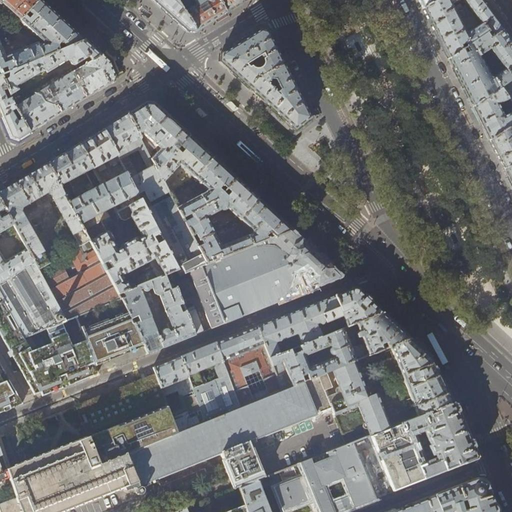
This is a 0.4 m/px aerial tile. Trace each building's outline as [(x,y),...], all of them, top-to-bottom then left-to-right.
[(40,0),(38,0),(27,12),(31,16),(28,19),(24,16),(19,21),(43,43),(38,45),(37,43),(36,43),(35,43),(5,56),(0,43),(0,75),(2,75),(0,70),(6,68),(7,73),(59,51),(57,49),(57,46),(60,43),(66,48),(85,40),(63,20),(40,0)] [(0,0),(0,4),(1,4),(19,21),(24,16),(27,12),(38,0),(0,0)] [(152,0),(187,32),(194,32),(195,32),(175,0),(152,0)] [(175,0),(195,32),(211,22),(225,13),(217,0),(175,0)] [(217,0),(225,13),(229,11),(233,8),(245,0),(217,0)] [(418,0),(423,9),(438,0),(437,0),(418,0)] [(483,6),(479,0),(437,0),(438,0),(423,9),(435,32),(448,59),(485,33),(490,40),(502,30),(483,6)] [(268,106),(294,131),(310,118),(287,72),(267,32),(260,29),(220,54),(219,62),(236,77),(268,106)] [(511,79),(511,43),(502,30),(490,40),(485,33),(448,59),(464,91),(472,107),(499,88),(511,79)] [(85,40),(66,48),(59,51),(7,73),(2,75),(10,95),(19,90),(17,87),(45,70),(47,73),(66,62),(67,63),(71,64),(71,65),(74,66),(75,65),(77,69),(101,55),(93,47),(85,40)] [(101,55),(77,69),(71,73),(86,99),(112,83),(115,76),(109,62),(106,60),(101,55)] [(48,81),(34,90),(32,91),(28,93),(30,98),(14,107),(29,133),(48,122),(73,107),(86,99),(71,73),(67,76),(64,71),(53,78),(55,83),(51,85),(48,81)] [(2,75),(0,75),(0,110),(4,120),(11,137),(18,140),(29,133),(14,107),(12,102),(10,97),(10,95),(2,75)] [(511,79),(499,88),(509,102),(511,106),(511,79)] [(509,102),(499,88),(472,107),(481,125),(489,140),(511,124),(511,111),(503,117),(500,111),(502,110),(501,107),(509,102)] [(146,102),(127,114),(157,171),(189,136),(171,120),(153,103),(150,103),(149,102),(146,102)] [(107,127),(103,129),(119,160),(138,149),(148,168),(129,178),(140,200),(178,270),(180,275),(201,266),(207,264),(195,242),(191,235),(184,222),(182,218),(177,208),(163,182),(157,171),(127,114),(107,127)] [(511,124),(489,140),(497,155),(503,169),(511,164),(511,124)] [(91,137),(79,144),(92,168),(101,185),(113,207),(116,213),(117,212),(140,200),(129,178),(124,169),(122,171),(123,174),(106,183),(100,171),(106,168),(103,163),(108,161),(110,166),(120,161),(119,160),(103,129),(91,137)] [(200,146),(189,136),(157,171),(163,182),(180,165),(194,178),(213,157),(200,146)] [(75,146),(72,148),(85,172),(92,168),(79,144),(75,146)] [(58,157),(47,163),(83,230),(100,221),(108,216),(105,211),(93,189),(90,183),(86,185),(85,188),(87,192),(76,198),(67,181),(85,172),(72,148),(58,157)] [(224,167),(213,157),(194,178),(207,190),(204,193),(177,208),(182,218),(189,214),(216,199),(222,193),(219,190),(222,186),(226,189),(235,178),(224,167)] [(24,178),(0,191),(0,201),(37,270),(49,264),(20,212),(21,208),(47,193),(51,194),(79,247),(89,241),(83,230),(47,163),(24,178)] [(511,164),(503,169),(511,185),(511,164)] [(247,189),(235,178),(226,189),(222,193),(216,199),(189,214),(191,218),(184,222),(191,235),(196,233),(199,240),(214,233),(206,218),(222,209),(223,210),(225,210),(226,210),(227,208),(240,220),(259,199),(247,189)] [(101,185),(93,189),(105,211),(113,207),(101,185)] [(272,212),(259,199),(240,220),(252,231),(251,232),(252,233),(221,246),(214,233),(199,240),(195,242),(207,264),(215,261),(213,256),(220,254),(220,255),(218,260),(292,230),(272,212)] [(140,200),(117,212),(121,219),(125,220),(131,217),(141,238),(138,240),(136,238),(135,238),(122,245),(120,247),(121,249),(117,251),(112,241),(112,239),(108,232),(106,231),(100,221),(83,230),(89,241),(94,250),(117,294),(170,273),(178,270),(140,200)] [(42,278),(37,270),(0,201),(0,294),(5,303),(23,338),(46,329),(61,323),(66,321),(42,278)] [(296,234),(292,230),(218,260),(215,261),(207,264),(201,266),(223,324),(277,302),(341,277),(342,275),(326,262),(296,234)] [(62,267),(42,278),(66,321),(76,317),(120,299),(117,294),(94,250),(87,254),(86,253),(82,255),(79,248),(68,254),(78,272),(68,277),(62,267)] [(178,270),(170,273),(181,300),(197,294),(211,329),(223,324),(201,266),(180,275),(178,270)] [(142,344),(144,346),(147,354),(171,345),(195,335),(183,306),(181,300),(170,273),(117,294),(120,299),(122,299),(142,344)] [(355,324),(382,313),(379,310),(358,291),(356,290),(355,289),(352,289),(299,310),(256,327),(269,359),(285,352),(284,350),(278,352),(275,344),(296,335),(300,346),(321,338),(318,329),(317,330),(315,325),(318,324),(321,325),(334,320),(335,323),(338,322),(341,330),(342,329),(355,324)] [(0,336),(33,395),(39,393),(41,396),(97,374),(94,367),(95,366),(94,363),(85,340),(70,346),(61,323),(46,329),(51,343),(30,351),(23,338),(5,303),(0,294),(0,336)] [(142,344),(122,299),(120,299),(76,317),(85,340),(94,363),(107,358),(108,360),(120,356),(130,352),(128,349),(142,344)] [(192,303),(183,306),(195,335),(203,332),(192,303)] [(342,329),(341,330),(321,338),(300,346),(285,352),(269,359),(282,390),(324,373),(354,361),(379,351),(389,347),(410,339),(385,316),(382,313),(355,324),(358,331),(355,333),(357,336),(360,335),(363,343),(350,349),(342,329)] [(229,337),(215,342),(241,407),(282,390),(269,359),(256,327),(256,326),(247,329),(229,337)] [(436,370),(432,361),(429,356),(410,339),(389,347),(393,357),(358,371),(354,361),(324,373),(329,387),(327,388),(329,393),(325,395),(330,408),(341,435),(363,427),(366,437),(390,428),(386,418),(413,407),(417,417),(453,403),(450,398),(443,383),(440,377),(439,376),(439,374),(436,370)] [(180,357),(206,421),(241,407),(215,342),(198,349),(180,357)] [(130,352),(144,346),(142,344),(128,349),(130,352)] [(153,367),(156,374),(178,432),(206,421),(180,357),(166,362),(153,367)] [(95,366),(108,360),(107,358),(94,363),(95,366)] [(0,412),(21,404),(0,366),(0,412)] [(125,454),(136,482),(138,486),(149,482),(148,480),(220,452),(222,460),(233,490),(238,488),(261,479),(263,478),(252,449),(251,449),(248,441),(330,408),(325,395),(329,393),(327,388),(329,387),(324,373),(282,390),(241,407),(206,421),(178,432),(125,454)] [(125,454),(178,432),(156,374),(133,383),(94,398),(76,406),(88,437),(25,462),(5,470),(8,479),(15,497),(0,503),(0,511),(60,511),(62,511),(130,485),(136,482),(125,454)] [(467,462),(477,459),(470,443),(455,408),(453,403),(417,417),(390,428),(366,437),(361,439),(368,456),(370,455),(371,457),(378,454),(393,492),(410,485),(441,473),(467,462)] [(361,439),(263,478),(261,479),(265,488),(274,511),(284,511),(285,511),(292,509),(314,500),(319,511),(342,511),(347,510),(374,499),(358,460),(368,456),(361,439)] [(0,455),(0,454),(0,481),(8,479),(5,470),(0,471),(0,455)] [(265,488),(261,479),(238,488),(244,506),(246,511),(269,511),(261,490),(265,488)] [(389,511),(451,511),(454,511),(457,511),(459,511),(495,511),(495,509),(490,495),(487,484),(475,479),(461,484),(424,499),(389,511)]
